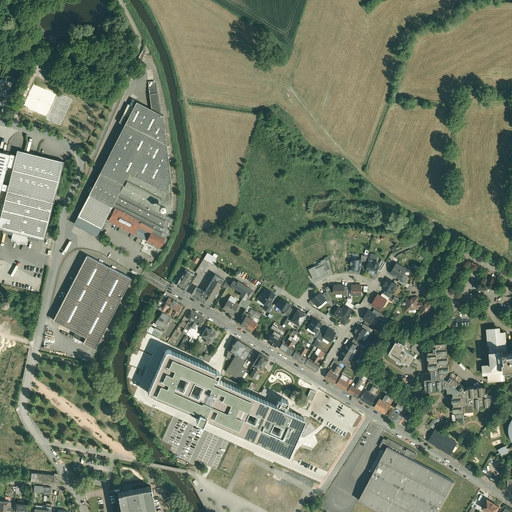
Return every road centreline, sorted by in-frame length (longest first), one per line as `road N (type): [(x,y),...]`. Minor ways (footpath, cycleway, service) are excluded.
road 1 (unclassified): [(80,159),(23,411),(84,511)]
road 2 (residential): [(316,380),(147,275)]
road 3 (residential): [(511,501),(366,411)]
road 4 (track): [(511,258),(400,205)]
